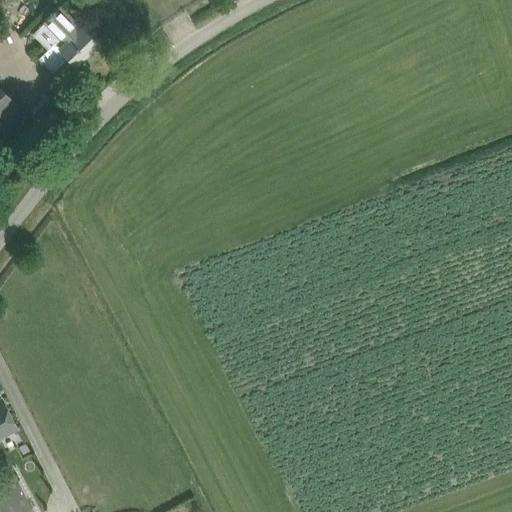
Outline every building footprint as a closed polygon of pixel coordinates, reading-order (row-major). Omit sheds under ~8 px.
[(54,41),(38,57),(52,71),(68,56),(75,63),(98,41),(84,27),(83,28),(61,4),(41,21),(60,41),(58,43),(55,40),(54,41)] [(0,131),(2,134),(25,111),(0,86),(0,131)] [(52,94),(38,106),(47,117),(57,107),(60,111),(63,107),(52,94)] [(0,435),(16,426),(10,415),(1,398),(0,398),(0,435)] [(0,511),(34,511),(14,474),(0,481),(0,511)]
